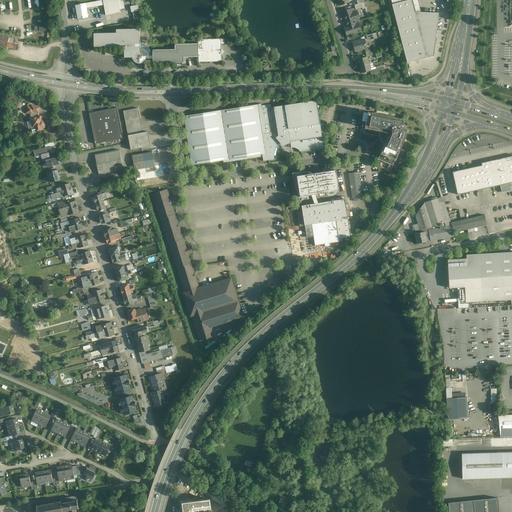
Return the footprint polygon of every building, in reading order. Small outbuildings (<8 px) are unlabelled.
[(104,5),(106,15),(120,13),(120,9),(123,9),(120,0),(102,0),(103,0),(86,3),(85,3),(75,5),(78,19),(88,17),(86,8),(104,5)] [(424,12),(415,12),(412,0),(409,0),(392,4),(407,63),(433,56),(438,13),(428,13),(429,9),(425,9),(424,12)] [(353,8),(351,9),(345,11),(346,14),(343,15),(347,25),(344,26),(346,36),(360,32),(359,26),(356,26),(355,24),(360,22),(359,19),(356,11),(355,11),(354,9),(353,8)] [(146,59),(153,59),(153,56),(152,56),(152,53),(151,51),(150,49),(148,47),(147,46),(145,45),(142,44),(140,44),(140,29),(116,29),(116,33),(94,33),(94,47),(124,46),(124,58),(132,57),(133,59),(133,61),(135,62),(136,63),(138,64),(138,65),(139,64),(141,64),(141,63),(143,63),(144,62),(145,60),(146,59)] [(9,37),(0,35),(0,45),(16,49),(17,45),(8,43),(9,37)] [(224,39),(198,39),(198,44),(198,57),(199,62),(222,62),(221,54),(223,52),(221,50),(221,44),(224,44),(224,39)] [(363,39),(352,43),(355,51),(362,49),(366,48),(363,39)] [(153,56),(153,59),(153,63),(176,63),(176,64),(186,64),(186,57),(192,57),(198,57),(198,44),(175,44),(175,49),(153,50),(153,56)] [(367,57),(357,60),(359,66),(369,64),(367,57)] [(369,64),(359,66),(361,73),(371,70),(370,68),(375,67),(373,62),(369,64)] [(290,141),(290,142),(291,148),(295,148),(298,149),(300,152),(324,149),(323,140),(324,140),(325,138),(324,137),(322,137),(318,108),(319,108),(319,106),(318,105),(317,105),(316,100),(262,109),(261,104),(184,116),(191,165),(223,160),(223,163),(263,157),(263,161),(275,159),(274,159),(274,155),(276,155),(276,152),(277,149),(279,146),(281,144),(284,142),(284,143),(287,141),(290,141)] [(39,107),(32,105),(31,107),(27,106),(26,113),(30,114),(30,115),(38,113),(39,107)] [(117,108),(89,113),(95,143),(123,138),(117,108)] [(138,108),(123,111),(128,135),(143,132),(138,108)] [(402,119),(368,112),(365,128),(364,133),(379,136),(380,139),(381,140),(381,141),(383,143),(384,144),(378,159),(378,160),(378,159),(392,165),(392,166),(393,165),(392,165),(405,134),(406,134),(405,134),(406,134),(405,134),(404,127),(404,126),(405,125),(403,124),(402,120),(402,119)] [(38,113),(30,115),(31,119),(30,119),(32,128),(31,129),(33,134),(38,133),(37,131),(42,130),(42,128),(44,128),(45,126),(44,122),(42,121),(41,121),(40,119),(41,119),(41,118),(41,116),(40,116),(39,116),(38,113)] [(143,132),(128,135),(131,150),(150,146),(148,131),(143,132)] [(45,148),(34,151),(35,157),(36,157),(36,156),(41,155),(43,161),(46,160),(50,159),(49,154),(52,153),(52,152),(54,151),(53,150),(51,150),(50,146),(45,148)] [(119,150),(95,155),(99,174),(123,170),(119,150)] [(152,152),(132,156),(135,169),(154,166),(152,152)] [(481,166),(451,173),(456,195),(499,186),(501,194),(511,191),(511,156),(480,163),(481,166)] [(57,157),(50,159),(46,160),(48,166),(55,164),(59,164),(57,157)] [(57,170),(47,173),(50,182),(60,180),(57,170)] [(336,170),(311,174),(311,172),(307,172),(307,174),(302,175),(302,176),(298,177),(298,181),(300,196),(301,196),(301,200),(306,199),(306,195),(319,193),(320,196),(325,195),(324,193),(339,190),(336,170)] [(359,172),(348,174),(352,199),(362,197),(359,172)] [(70,183),(61,186),(61,188),(55,189),(55,190),(56,193),(71,188),(70,183)] [(71,188),(56,193),(53,194),(52,194),(53,198),(63,195),(64,196),(73,194),(71,188)] [(188,248),(186,248),(183,238),(175,214),(174,214),(167,189),(153,194),(160,219),(161,219),(168,243),(169,243),(176,268),(177,268),(184,292),(183,293),(190,317),(192,316),(199,341),(214,336),(211,327),(206,312),(238,302),(231,278),(199,288),(191,263),(188,254),(190,253),(188,248)] [(101,192),(95,194),(96,195),(93,196),(95,204),(104,201),(103,199),(106,197),(106,195),(105,196),(104,194),(104,193),(101,194),(101,192)] [(442,197),(424,202),(415,216),(420,230),(421,229),(428,228),(432,226),(433,230),(446,227),(447,227),(447,226),(451,225),(442,197)] [(333,240),(349,238),(347,218),(345,200),(305,205),(307,222),(308,234),(311,233),(315,233),(316,242),(305,243),(305,245),(305,247),(333,243),(333,240)] [(64,201),(57,203),(59,212),(77,206),(76,204),(75,201),(65,204),(64,201)] [(104,201),(95,204),(97,211),(108,208),(107,205),(105,206),(104,201)] [(77,206),(59,212),(61,217),(68,214),(68,215),(78,212),(77,208),(77,206)] [(107,214),(99,216),(101,224),(111,221),(110,218),(109,218),(107,214)] [(484,215),(461,220),(463,230),(474,228),(477,227),(487,225),(484,215)] [(80,217),(70,221),(71,222),(65,224),(66,228),(82,223),(80,217)] [(461,220),(451,223),(452,225),(454,232),(463,230),(461,220)] [(60,224),(56,225),(58,230),(62,229),(61,225),(65,224),(71,222),(70,221),(68,221),(67,221),(62,223),(60,224)] [(82,223),(66,228),(67,230),(67,231),(70,230),(71,232),(83,228),(82,223)] [(446,227),(433,230),(432,226),(428,228),(429,231),(428,231),(430,240),(448,236),(449,237),(455,236),(454,232),(452,225),(451,225),(447,226),(447,227),(446,227)] [(112,227),(103,230),(105,237),(118,233),(117,229),(113,230),(112,227)] [(422,232),(415,234),(417,244),(427,242),(425,232),(422,232)] [(118,233),(105,237),(107,244),(121,240),(119,233),(118,233)] [(85,235),(76,237),(76,239),(74,240),(70,241),(71,244),(87,240),(85,235)] [(87,240),(71,244),(72,247),(73,248),(78,246),(79,248),(88,245),(87,240)] [(118,247),(109,249),(109,250),(109,251),(109,252),(109,253),(110,253),(111,256),(120,254),(122,253),(121,251),(119,252),(118,247)] [(81,255),(75,257),(76,260),(76,261),(77,261),(92,256),(90,251),(80,254),(81,255)] [(511,252),(466,255),(466,259),(447,260),(449,288),(464,287),(465,302),(469,302),(511,300),(511,305),(511,252)] [(120,254),(111,256),(113,264),(128,259),(127,256),(126,254),(120,256),(120,254)] [(77,261),(76,261),(77,265),(83,263),(84,264),(93,262),(92,256),(77,261)] [(123,266),(115,268),(117,275),(125,272),(123,266)] [(96,272),(87,275),(87,276),(82,278),(83,282),(98,277),(96,272)] [(125,272),(117,275),(119,282),(127,279),(125,272)] [(98,277),(83,282),(84,287),(100,283),(98,277)] [(128,284),(120,287),(123,296),(131,294),(130,291),(134,290),(133,286),(129,287),(128,284)] [(101,289),(92,292),(93,294),(87,295),(88,299),(103,295),(101,289)] [(103,295),(88,299),(90,304),(105,300),(103,295)] [(137,298),(124,301),(126,307),(134,304),(134,302),(136,302),(137,303),(142,302),(140,298),(137,299),(137,298)] [(238,302),(206,312),(211,327),(243,317),(238,302)] [(106,305),(97,308),(91,310),(92,314),(94,313),(95,314),(108,310),(106,305)] [(135,309),(127,311),(130,320),(137,318),(138,318),(135,311),(136,310),(135,309)] [(145,309),(141,310),(140,309),(136,310),(135,311),(138,318),(137,318),(138,322),(148,320),(145,309)] [(108,310),(95,314),(96,319),(99,318),(100,318),(109,316),(108,310)] [(111,322),(95,327),(96,330),(97,333),(113,328),(111,322)] [(146,326),(133,330),(135,338),(146,335),(145,335),(143,335),(142,333),(148,331),(146,326)] [(0,353),(3,355),(12,334),(0,328),(0,353)] [(94,334),(89,335),(90,339),(97,336),(98,339),(115,335),(113,328),(97,333),(94,334)] [(146,335),(135,338),(136,338),(140,352),(139,352),(145,351),(150,349),(148,344),(147,345),(145,339),(148,338),(146,335)] [(116,340),(99,345),(96,346),(97,347),(98,351),(103,349),(118,345),(116,340)] [(118,345),(103,349),(98,351),(96,351),(91,353),(92,357),(97,355),(97,354),(99,353),(99,354),(102,353),(102,355),(108,353),(108,354),(119,351),(118,345)] [(175,346),(161,350),(162,357),(177,353),(175,346)] [(145,351),(139,352),(142,364),(143,363),(149,362),(163,358),(162,357),(161,350),(160,350),(146,354),(145,351)] [(121,357),(107,361),(109,366),(123,363),(121,357)] [(157,374),(149,376),(154,392),(162,390),(166,388),(161,373),(157,374)] [(126,375),(114,378),(118,393),(131,390),(129,384),(130,384),(129,380),(128,380),(126,375)] [(162,390),(154,392),(152,392),(156,406),(166,403),(163,393),(162,390)] [(78,396),(99,404),(104,404),(103,400),(100,401),(99,398),(96,399),(96,397),(92,397),(92,395),(88,396),(88,393),(84,394),(84,392),(77,393),(78,396)] [(132,396),(120,399),(124,414),(136,411),(135,405),(136,405),(135,401),(134,401),(132,396)] [(468,397),(448,398),(449,418),(469,417),(468,397)] [(13,405),(0,408),(0,409),(2,416),(15,412),(13,405)] [(37,409),(31,420),(38,424),(44,413),(37,409)] [(51,416),(44,413),(38,424),(46,427),(51,416)] [(134,420),(135,419),(136,424),(142,422),(141,417),(138,417),(137,414),(133,415),(134,420)] [(511,416),(500,417),(501,437),(511,436),(511,416)] [(7,421),(6,421),(8,429),(18,426),(16,418),(7,421)] [(64,422),(56,419),(51,430),(58,433),(64,422)] [(71,425),(64,422),(58,433),(66,437),(71,425)] [(18,426),(8,429),(10,436),(12,436),(20,433),(18,426)] [(84,432),(76,428),(71,439),(78,443),(84,432)] [(91,435),(84,432),(78,443),(85,446),(91,435)] [(14,441),(10,442),(13,451),(24,448),(22,439),(14,441)] [(98,441),(95,440),(91,449),(98,452),(103,442),(99,440),(98,441)] [(108,442),(107,444),(103,442),(98,452),(105,455),(107,452),(109,453),(113,445),(108,442)] [(511,452),(461,455),(463,480),(511,478),(511,452)] [(72,467),(72,465),(64,466),(67,479),(74,478),(74,475),(72,467)] [(96,468),(90,465),(89,468),(87,467),(83,475),(86,476),(85,479),(90,482),(91,479),(92,479),(95,474),(94,474),(95,471),(95,470),(96,468)] [(64,466),(57,467),(58,475),(59,481),(59,480),(67,479),(64,466)] [(51,470),(43,471),(45,483),(53,482),(52,478),(51,470)] [(43,471),(35,473),(37,481),(37,485),(45,483),(43,471)] [(29,474),(19,475),(21,487),(31,485),(30,482),(29,474)] [(77,499),(76,500),(76,496),(60,499),(60,501),(36,505),(37,509),(35,510),(35,511),(76,511),(76,508),(78,508),(79,509),(79,508),(78,507),(77,500),(78,499),(77,499)] [(210,499),(182,502),(182,511),(192,511),(192,510),(211,508),(210,499)] [(500,511),(499,500),(448,505),(448,511),(500,511)]
